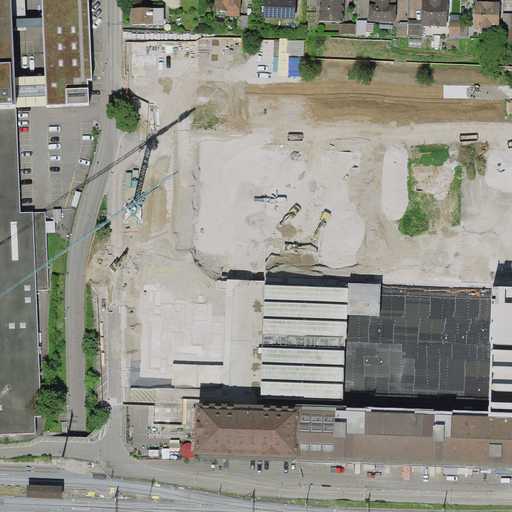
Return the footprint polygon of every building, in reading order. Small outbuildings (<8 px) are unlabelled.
[(0,0),(0,103),(16,103),(11,0),(0,0)] [(42,0),(47,107),(89,105),(88,80),(92,80),(88,0),(42,0)] [(225,15),(239,16),(239,9),(241,9),(240,0),(215,0),(216,10),(225,10),(225,15)] [(263,0),(263,17),(295,18),(296,0),(290,0),(289,0),(263,0)] [(346,0),(322,0),(322,24),(346,24),(346,0)] [(401,1),(374,1),(374,23),(401,23),(401,1)] [(451,3),(425,2),(425,24),(451,24),(451,3)] [(503,4),(482,4),(482,30),(503,30),(503,4)] [(168,11),(135,11),(134,26),(167,27),(168,11)] [(359,21),(359,26),(359,35),(370,35),(370,26),(370,21),(359,21)] [(413,24),(401,23),(401,36),(413,36),(413,24)] [(425,36),(425,24),(413,24),(413,36),(425,36)] [(461,24),(451,24),(450,38),(461,38),(461,24)] [(359,26),(342,26),(342,35),(359,35),(359,26)] [(370,26),(370,35),(379,35),(379,26),(370,26)] [(212,41),(130,42),(131,119),(163,118),(163,97),(177,97),(177,81),(212,81),(212,41)] [(16,103),(0,103),(0,434),(36,433),(35,416),(41,416),(35,290),(49,290),(45,212),(20,213),(16,103)] [(253,106),(190,105),(189,126),(252,127),(253,106)] [(351,152),(205,148),(202,253),(219,254),(218,282),(223,283),(219,409),(196,408),(195,455),(297,458),(511,464),(511,291),(347,286),(351,152)] [(61,209),(53,209),(54,222),(62,221),(61,209)] [(62,486),(27,485),(26,497),(62,498),(62,486)]
